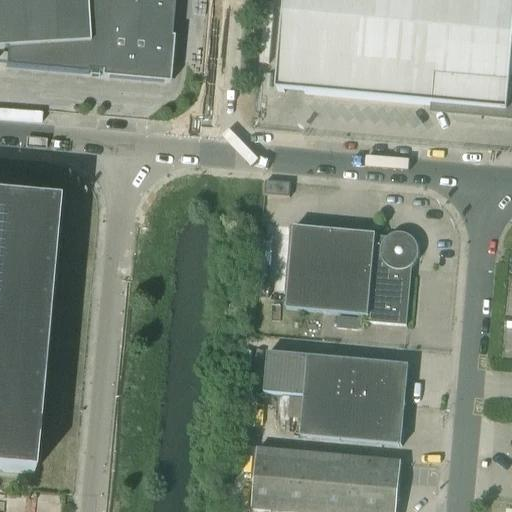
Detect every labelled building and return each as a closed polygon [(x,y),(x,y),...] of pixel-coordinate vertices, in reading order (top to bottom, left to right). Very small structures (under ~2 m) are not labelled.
[(0,0),(0,51),(3,52),(3,51),(7,51),(5,69),(87,76),(87,73),(104,75),(103,78),(166,83),(173,0),(0,0)] [(511,0),(284,0),(276,93),(507,114),(511,59),(511,0)] [(265,183),(264,197),(289,199),(290,185),(265,183)] [(0,471),(33,475),(57,203),(0,198),(0,471)] [(293,229),(286,311),(367,319),(366,324),(406,328),(411,268),(413,267),(414,266),(415,264),(416,263),(417,261),(417,259),(418,257),(418,255),(418,253),(418,251),(417,249),(417,247),(416,246),(415,244),(414,242),(413,241),(411,239),(409,238),(408,237),(406,237),(404,236),(402,235),(398,235),(396,235),(394,236),(393,236),(391,237),(389,238),(387,239),(375,238),(375,236),(293,229)] [(337,319),(336,333),(360,335),(361,321),(337,319)] [(267,354),(263,395),(303,399),(303,398),(405,408),(409,367),(267,354)] [(303,399),(300,439),(401,448),(405,408),(303,398),(303,399)] [(257,451),(251,511),(258,511),(396,511),(401,464),(257,451)]
